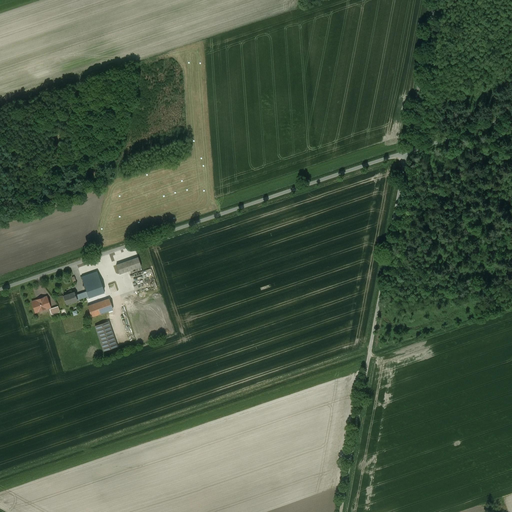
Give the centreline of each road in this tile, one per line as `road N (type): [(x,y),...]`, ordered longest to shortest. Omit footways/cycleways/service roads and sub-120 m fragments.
road 1 (unclassified): [(0,289),(406,152)]
road 2 (unclassified): [(340,511),(406,152)]
road 3 (unclassified): [(406,152),(435,0)]
